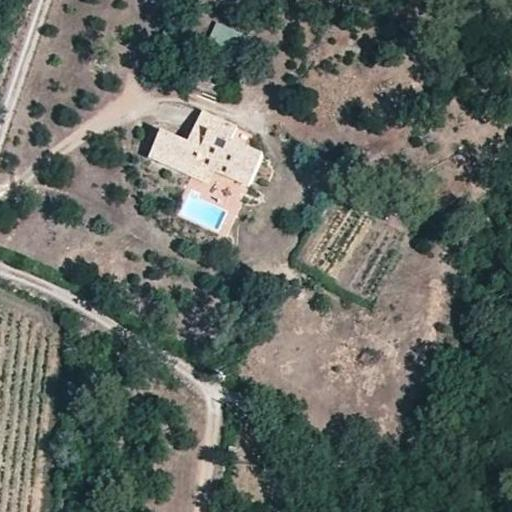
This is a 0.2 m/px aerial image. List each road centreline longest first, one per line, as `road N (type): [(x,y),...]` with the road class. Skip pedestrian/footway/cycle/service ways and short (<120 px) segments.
road 1 (track): [(0,266),(68,292),(209,378),(403,511)]
road 2 (track): [(0,134),(45,0)]
road 3 (track): [(209,378),(196,511)]
